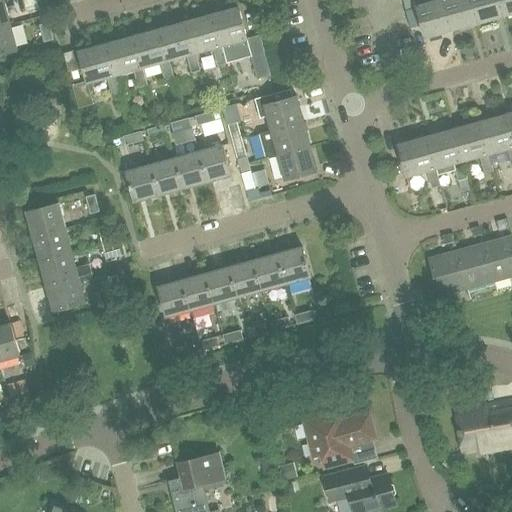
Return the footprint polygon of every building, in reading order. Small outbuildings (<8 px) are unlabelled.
[(49,7),(47,0),(37,0),(40,10),(49,7)] [(423,0),(413,0),(415,5),(424,37),(452,30),(444,0),(435,0),(425,3),(423,0)] [(444,0),(452,30),(479,22),(472,0),(444,0)] [(472,0),(479,22),(505,15),(501,0),(472,0)] [(511,0),(501,0),(505,15),(511,12),(511,0)] [(0,28),(11,26),(4,1),(0,1),(0,28)] [(248,39),(239,8),(213,15),(226,64),(253,56),(248,39)] [(213,15),(186,22),(195,54),(196,54),(214,49),(218,66),(226,64),(213,15)] [(196,54),(195,54),(186,22),(160,30),(168,61),(170,61),(187,56),(192,73),(201,71),(196,54)] [(45,43),(55,40),(50,23),(40,25),(45,43)] [(0,55),(18,50),(11,26),(0,28),(0,55)] [(160,30),(133,37),(141,69),(143,68),(161,63),(165,81),(174,78),(170,61),(168,61),(160,30)] [(260,35),(248,39),(253,56),(265,53),(260,35)] [(133,37),(106,44),(115,76),(117,75),(134,71),(139,88),(148,85),(143,68),(141,69),(133,37)] [(115,76),(106,44),(79,52),(87,82),(88,84),(88,83),(108,78),(113,95),(121,93),(117,75),(115,76)] [(87,82),(73,86),(79,109),(94,105),(88,83),(88,84),(87,82)] [(260,119),(268,117),(272,131),(304,122),(297,96),(293,97),(291,89),(255,99),(260,119)] [(216,121),(214,112),(195,116),(198,126),(216,121)] [(511,139),(505,115),(478,123),(488,154),(489,154),(506,149),(511,167),(511,166),(511,139)] [(174,133),(192,127),(190,118),(171,123),(174,133)] [(232,142),(242,139),(237,122),(228,125),(232,142)] [(304,122),(272,131),(260,134),(267,158),(278,155),(311,146),(304,122)] [(461,162),(462,162),(480,157),(485,174),(494,171),(489,154),(488,154),(478,123),(452,130),(461,162)] [(150,139),(168,134),(166,125),(147,130),(150,139)] [(452,130),(425,138),(434,170),(436,169),(438,177),(455,171),(462,193),(471,190),(467,179),(462,162),(461,162),(452,130)] [(144,141),(142,131),(123,136),(126,146),(144,141)] [(425,138),(398,145),(407,177),(426,172),(431,189),(440,187),(438,177),(436,169),(434,170),(425,138)] [(242,139),(232,142),(237,159),(247,156),(242,139)] [(199,151),(207,183),(231,176),(223,145),(199,151)] [(311,146),(278,155),(286,181),(318,172),(311,146)] [(183,189),(207,183),(199,151),(175,158),(183,189)] [(183,189),(175,158),(151,164),(159,196),(183,189)] [(135,202),(159,196),(151,164),(127,171),(135,202)] [(251,171),(241,174),(246,191),(255,188),(251,171)] [(86,197),(91,215),(101,212),(96,194),(86,197)] [(27,212),(34,237),(67,229),(60,203),(27,212)] [(103,245),(113,242),(108,225),(98,228),(103,245)] [(40,262),(73,253),(67,229),(34,237),(40,262)] [(511,236),(485,244),(495,281),(511,276),(511,236)] [(118,260),(113,242),(103,245),(107,262),(118,260)] [(485,244),(457,252),(468,289),(495,281),(485,244)] [(278,253),(287,285),(311,278),(302,246),(278,253)] [(440,296),(468,289),(457,252),(430,259),(440,296)] [(73,253),(40,262),(47,287),(80,278),(93,275),(90,265),(77,269),(73,253)] [(287,285),(278,253),(254,260),(263,291),(287,285)] [(263,291),(254,260),(230,266),(239,298),(263,291)] [(239,298),(230,266),(207,273),(215,305),(239,298)] [(183,280),(191,311),(215,305),(207,273),(183,280)] [(108,278),(112,295),(122,293),(118,275),(108,278)] [(87,303),(80,278),(47,287),(54,312),(87,303)] [(191,311),(183,280),(159,286),(167,318),(191,311)] [(313,310),(295,315),(297,325),(316,320),(313,310)] [(289,316),(271,322),(274,332),(292,326),(289,316)] [(0,326),(0,361),(20,356),(11,323),(0,326)] [(265,323),(247,328),(250,338),(268,333),(265,323)] [(241,330),(223,335),(226,345),(244,339),(241,330)] [(217,336),(199,341),(202,351),(220,346),(217,336)] [(193,343),(175,348),(178,358),(196,353),(193,343)] [(30,392),(12,396),(14,406),(32,401),(30,392)] [(511,401),(455,412),(463,455),(511,445),(511,401)] [(351,446),(373,441),(379,440),(372,412),(345,419),(343,411),(305,420),(314,457),(322,455),(325,468),(355,461),(351,446)] [(210,511),(205,490),(223,486),(222,480),(226,480),(220,453),(178,462),(181,477),(169,480),(175,511),(221,511),(221,509),(210,511)] [(391,484),(389,474),(360,482),(356,468),(324,477),(331,502),(351,497),(354,511),(373,511),(374,511),(397,505),(395,496),(396,493),(394,485),(391,484)]
